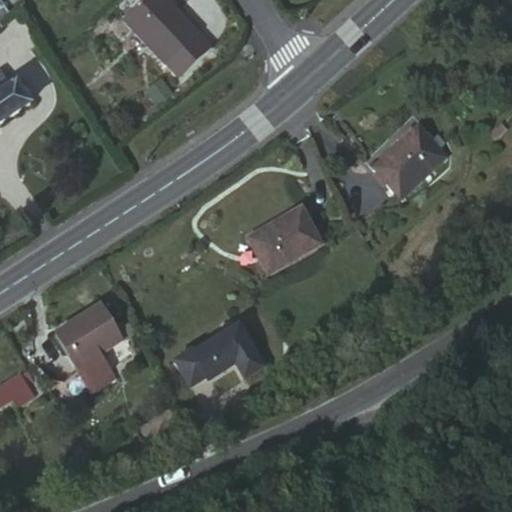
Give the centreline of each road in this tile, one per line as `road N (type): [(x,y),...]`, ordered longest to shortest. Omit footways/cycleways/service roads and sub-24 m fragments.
road 1 (unclassified): [(511,310),(302,436),(123,511)]
road 2 (secondary): [(304,81),(0,295)]
